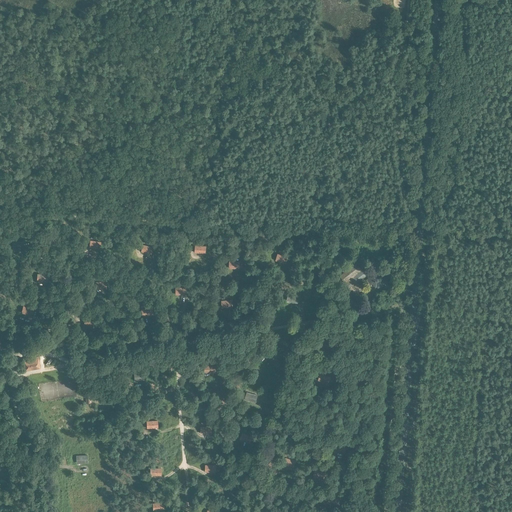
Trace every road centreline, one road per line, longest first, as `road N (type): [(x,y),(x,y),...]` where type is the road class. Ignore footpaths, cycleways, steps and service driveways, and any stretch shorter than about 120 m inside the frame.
road 1 (secondary): [(397,511),(438,0)]
road 2 (track): [(413,305),(0,375)]
road 3 (track): [(45,511),(38,451),(10,381),(21,352),(67,309),(72,288),(35,214)]
road 4 (track): [(467,511),(489,234)]
road 5 (track): [(0,217),(196,223)]
road 6 (track): [(303,323),(257,468),(252,511)]
road 7 (track): [(175,345),(193,511)]
